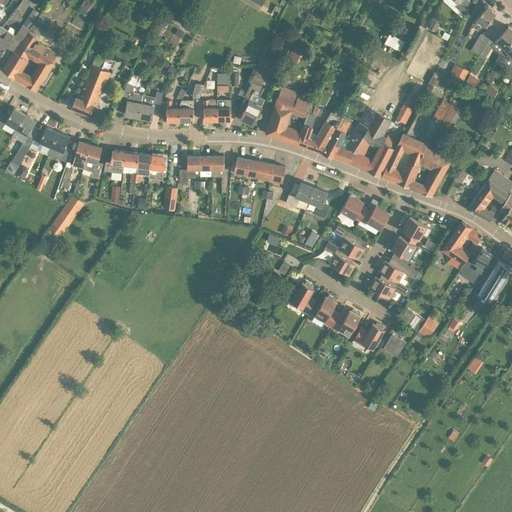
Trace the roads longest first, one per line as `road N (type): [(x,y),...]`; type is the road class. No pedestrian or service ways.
road 1 (residential): [(405,194),(247,137),(101,126),(0,74)]
road 2 (residential): [(511,246),(472,217),(405,194)]
